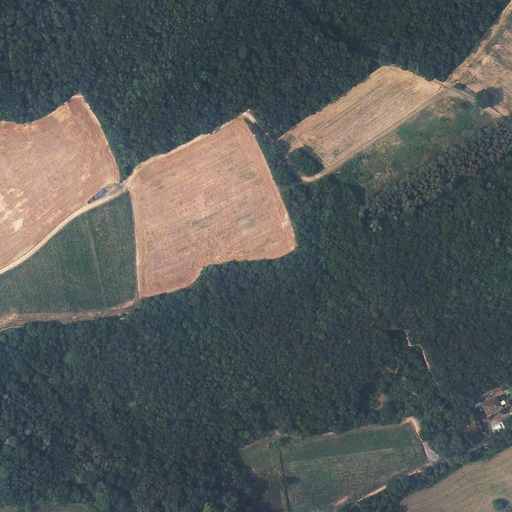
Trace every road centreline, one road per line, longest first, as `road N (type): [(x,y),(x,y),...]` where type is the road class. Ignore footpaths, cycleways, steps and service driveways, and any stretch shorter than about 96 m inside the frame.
road 1 (track): [(0,272),(113,194),(145,162),(243,114)]
road 2 (track): [(243,114),(310,179),(430,100),(457,92)]
road 3 (unclassified): [(511,432),(436,460),(410,418)]
